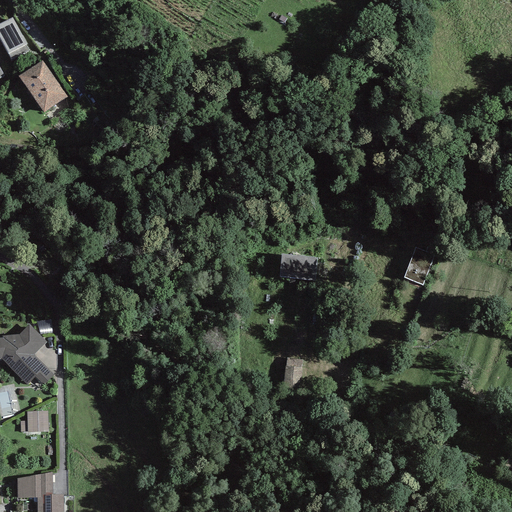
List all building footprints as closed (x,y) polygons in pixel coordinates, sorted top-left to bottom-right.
[(27,45),(12,19),(0,25),(0,40),(8,56),(27,45)] [(68,98),(42,61),(18,79),(44,115),(68,98)] [(434,255),(416,248),(404,278),(423,285),(434,255)] [(317,256),(282,253),(280,276),(315,279),(317,256)] [(2,340),(0,340),(0,360),(2,360),(28,386),(35,378),(43,386),(54,376),(33,356),(46,343),(29,326),(19,336),(2,338),(2,340)] [(303,360),(286,358),(283,393),(300,395),(303,360)] [(48,412),(27,413),(28,421),(20,422),(21,432),(28,432),(28,433),(48,433),(48,412)] [(52,473),(16,479),(17,500),(36,499),(36,511),(64,511),(64,495),(53,495),(52,473)]
